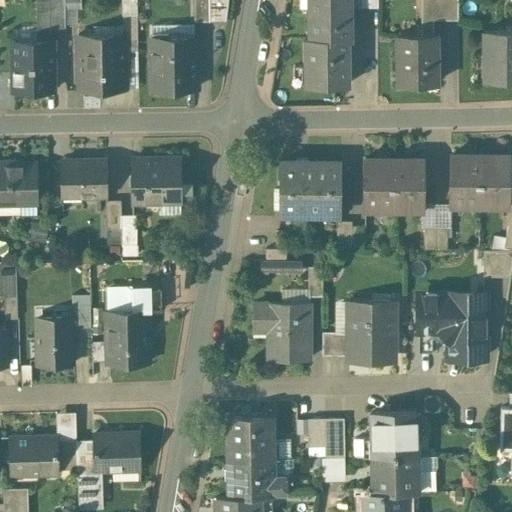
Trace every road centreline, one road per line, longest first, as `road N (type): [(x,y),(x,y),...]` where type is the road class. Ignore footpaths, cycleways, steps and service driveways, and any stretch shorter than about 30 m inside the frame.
road 1 (residential): [(469,394),(432,385),(191,392)]
road 2 (residential): [(191,392),(238,122)]
road 3 (residential): [(511,115),(238,122)]
road 4 (residential): [(238,122),(0,124)]
road 5 (residential): [(191,392),(0,397)]
road 6 (residential): [(238,122),(258,0)]
road 7 (residential): [(171,511),(191,392)]
